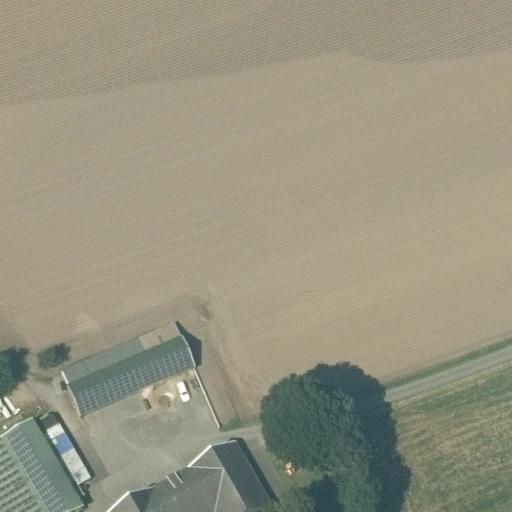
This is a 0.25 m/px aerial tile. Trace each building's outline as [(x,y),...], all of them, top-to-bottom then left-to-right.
[(174,326),(61,375),(67,390),(128,364),(180,341),(174,326)] [(180,341),(128,364),(140,393),(193,371),(180,341)] [(128,364),(67,390),(80,419),(140,393),(128,364)] [(90,481),(52,417),(33,428),(70,493),(77,488),(90,481)] [(33,428),(31,425),(4,441),(45,511),(81,511),(76,503),(70,493),(33,428)] [(45,511),(4,441),(0,443),(0,511),(45,511)] [(233,447),(153,494),(163,511),(264,511),(269,509),(233,447)] [(83,499),(77,488),(70,493),(76,503),(83,499)] [(163,511),(153,494),(121,511),(163,511)]
